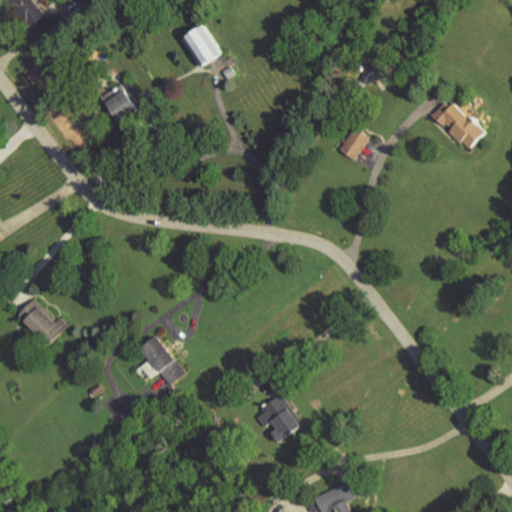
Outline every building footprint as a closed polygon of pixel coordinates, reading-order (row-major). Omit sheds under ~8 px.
[(10,0),(38,32),(53,19),(36,0),(10,0)] [(227,53),(209,23),(187,37),(205,66),(227,53)] [(123,121),(142,108),(125,82),(106,95),(123,121)] [(454,97),(437,113),(472,149),(489,132),(454,97)] [(358,159),(374,136),(359,126),(343,149),(358,159)] [(54,344),(72,325),(63,316),(59,320),(37,298),(22,314),(54,344)] [(189,373),(161,335),(145,346),(173,385),(189,373)] [(305,426),(285,396),(259,413),(268,427),(273,423),(284,440),(305,426)] [(355,511),(351,500),(364,495),(358,480),(318,496),(325,511),(355,511)]
